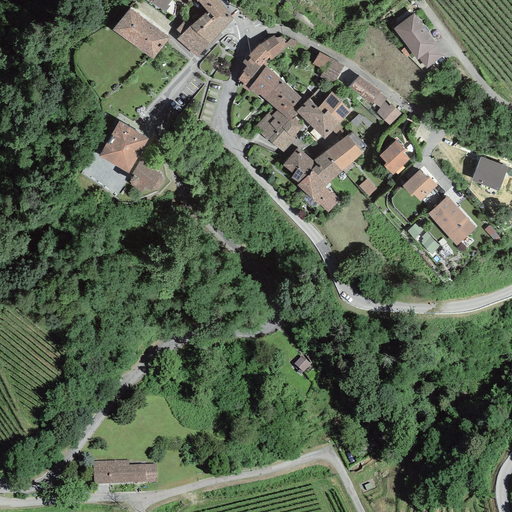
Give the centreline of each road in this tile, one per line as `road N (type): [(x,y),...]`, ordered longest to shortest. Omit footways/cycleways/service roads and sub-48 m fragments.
road 1 (unclassified): [(0,487),(26,488),(55,472),(165,347),(197,331),(259,331),(273,321),(276,306),(261,275),(182,188),(157,112),(220,35),(241,24)]
road 2 (unclassified): [(511,289),(450,307),(381,304),(347,292),(313,233),(230,142),(226,113),(241,24)]
road 3 (unclassified): [(141,496),(325,455),(361,511)]
road 4 (unclassified): [(0,501),(141,496)]
